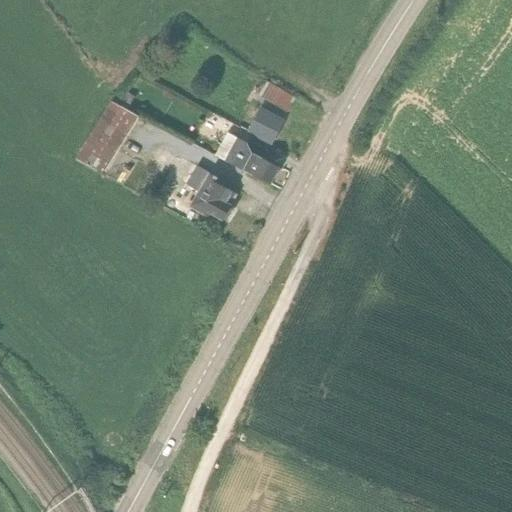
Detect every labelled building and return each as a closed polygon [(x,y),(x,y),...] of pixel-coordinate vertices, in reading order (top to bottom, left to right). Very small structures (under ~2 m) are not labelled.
[(266,82),(258,95),(287,112),(295,98),(266,82)] [(117,104),(127,109),(134,96),(123,91),(117,104)] [(127,109),(117,104),(111,101),(75,158),(102,172),(137,114),(127,109)] [(259,108),(247,130),(271,142),(282,120),(259,108)] [(227,132),(215,154),(270,183),(279,166),(252,152),(246,142),(227,132)] [(196,165),(185,183),(198,190),(189,207),(207,217),(209,211),(222,218),(223,217),(226,219),(233,208),(229,206),(230,204),(226,202),(232,191),(221,184),(223,180),(196,165)]
